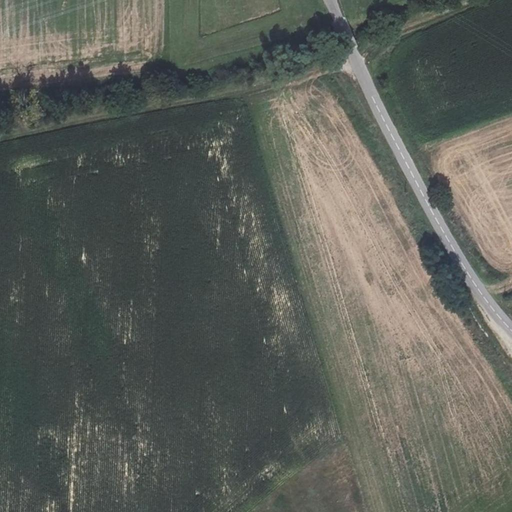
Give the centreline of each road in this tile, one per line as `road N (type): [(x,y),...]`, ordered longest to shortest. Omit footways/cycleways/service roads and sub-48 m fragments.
road 1 (track): [(0,136),(244,90),(354,59),(401,27),(472,0)]
road 2 (unclassified): [(511,327),(449,242),(335,15)]
